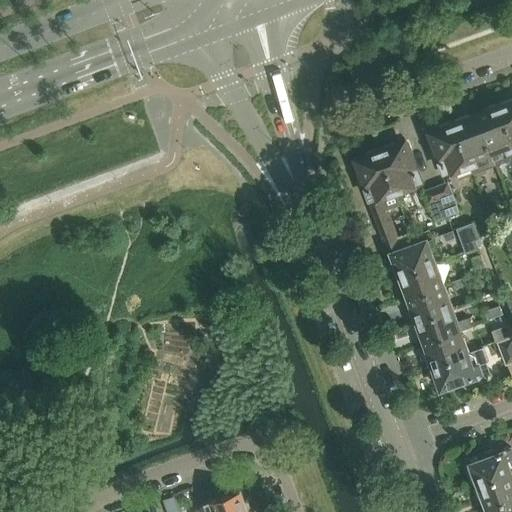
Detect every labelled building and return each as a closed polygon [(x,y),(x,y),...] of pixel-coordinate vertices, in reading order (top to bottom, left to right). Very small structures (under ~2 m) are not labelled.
[(511,99),(499,105),(511,139),(511,99)] [(478,115),(493,154),(497,165),(511,159),(511,139),(499,105),(484,110),(485,112),(478,115)] [(454,121),(470,162),(474,174),(497,165),(493,154),(478,115),(470,118),(469,115),(454,121)] [(474,174),(470,162),(454,121),(440,126),(441,129),(433,132),(435,139),(431,140),(434,149),(437,148),(447,176),(457,172),(460,179),(474,174)] [(396,142),(381,147),(397,189),(411,184),(413,189),(423,185),(413,156),(415,156),(412,148),(408,149),(405,142),(397,145),(396,142)] [(385,231),(393,252),(417,243),(413,231),(399,236),(389,209),(402,204),(397,189),(381,147),(366,153),(367,156),(359,158),(362,166),(358,167),(361,175),(363,174),(376,207),(373,208),(382,232),(385,231)] [(450,181),(437,186),(448,216),(461,212),(450,181)] [(437,220),(448,216),(437,186),(426,190),(437,220)] [(511,216),(503,220),(506,228),(511,225),(511,216)] [(394,263),(398,276),(436,262),(427,239),(417,243),(393,252),(396,262),(394,263)] [(479,247),(477,239),(466,243),(469,250),(479,247)] [(478,271),(487,268),(482,253),(473,257),(478,271)] [(409,297),(444,285),(436,262),(398,276),(404,290),(406,289),(409,297)] [(473,274),(454,281),(456,289),(476,281),(473,274)] [(410,307),(415,321),(453,307),(444,285),(409,297),(413,306),(410,307)] [(426,342),(461,330),(453,307),(415,321),(421,335),(423,334),(426,342)] [(497,332),(500,340),(511,336),(509,328),(497,332)] [(427,353),(432,366),(469,352),(461,330),(426,342),(430,352),(427,353)] [(507,364),(511,362),(511,339),(500,344),(507,364)] [(474,366),(469,352),(432,366),(437,380),(440,379),(443,388),(452,384),(453,387),(460,384),(459,382),(483,373),(480,364),(474,366)] [(477,486),(511,472),(511,448),(497,454),(496,451),(484,456),(485,459),(472,463),(475,472),(472,473),(477,486)] [(488,507),(511,497),(511,472),(477,486),(482,500),(485,499),(488,507)] [(209,511),(248,511),(249,511),(249,510),(250,506),(249,501),(245,499),(242,490),(207,503),(209,511)] [(511,511),(511,497),(488,507),(489,511),(511,511)]
